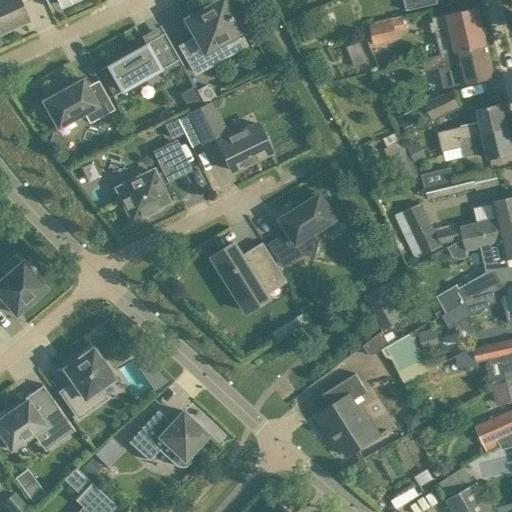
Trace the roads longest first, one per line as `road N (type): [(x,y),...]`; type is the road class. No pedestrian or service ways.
road 1 (residential): [(282,443),(101,277)]
road 2 (residential): [(101,277),(123,254),(274,180)]
road 3 (residential): [(144,0),(0,64)]
road 4 (residential): [(101,277),(0,171)]
road 5 (residential): [(0,364),(101,277)]
